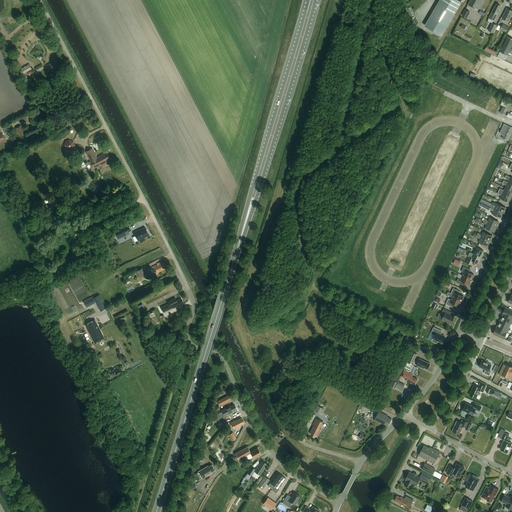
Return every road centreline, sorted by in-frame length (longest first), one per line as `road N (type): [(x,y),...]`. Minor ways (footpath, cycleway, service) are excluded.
road 1 (unclassified): [(338,504),(275,459),(222,358),(189,343),(188,289),(38,0)]
road 2 (trunk): [(226,286),(315,0)]
road 3 (trunk): [(308,0),(226,286)]
road 4 (trunk): [(156,511),(226,286)]
road 5 (track): [(142,199),(81,228),(62,268),(26,300)]
road 6 (tertiary): [(459,328),(511,216)]
road 7 (residential): [(360,462),(298,440),(274,389)]
